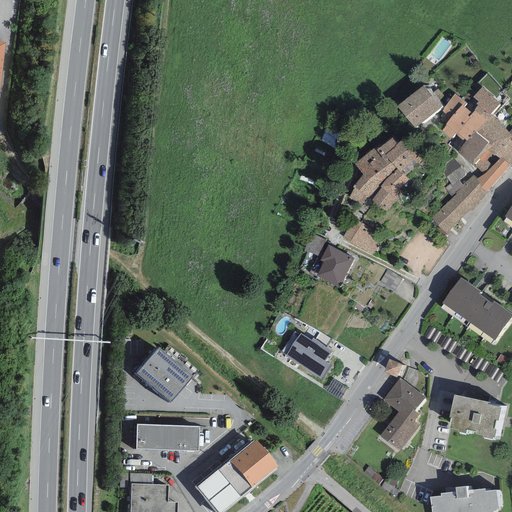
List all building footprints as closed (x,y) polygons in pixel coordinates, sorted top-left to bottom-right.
[(424,85),(396,107),(414,129),(442,107),(424,85)] [(482,114),(487,119),(492,115),(490,114),(500,104),(482,87),(473,97),(478,102),(476,104),(478,105),(474,110),(480,116),(482,114)] [(466,103),(454,94),(442,111),(450,118),(445,125),(446,126),(442,130),(451,139),(455,134),(456,134),(470,118),(469,116),(472,113),(463,106),(466,103)] [(474,110),(472,113),(469,116),(470,118),(456,134),(462,140),(464,138),(466,140),(474,131),(475,133),(487,119),(482,114),(480,116),(474,110)] [(509,132),(492,115),(487,119),(475,133),(488,142),(483,148),(487,150),(492,155),(494,156),(495,155),(509,140),(511,136),(511,135),(508,133),(509,132)] [(475,133),(474,131),(466,140),(457,152),(472,166),(474,164),(487,150),(483,148),(488,142),(475,133)] [(373,148),(354,163),(363,175),(353,186),(348,198),(362,205),(366,197),(386,211),(403,195),(398,190),(409,181),(406,175),(423,161),(404,138),(396,144),(392,137),(375,151),(373,148)] [(510,166),(511,163),(511,141),(509,140),(495,155),(500,158),(501,157),(510,165),(510,166)] [(492,155),(487,150),(479,159),(482,163),(487,159),(492,155)] [(510,165),(501,157),(500,158),(492,166),(487,159),(482,163),(479,159),(474,164),(483,175),(479,178),(476,179),(487,193),(488,190),(510,165)] [(466,174),(453,158),(445,164),(443,173),(451,183),(445,188),(452,197),(456,193),(463,186),(462,185),(459,180),(466,174)] [(476,179),(473,175),(462,185),(463,186),(456,193),(471,209),(487,193),(476,179)] [(447,234),(471,209),(456,193),(452,197),(431,218),(447,234)] [(383,235),(351,219),(341,239),(372,255),(383,235)] [(325,240),(308,233),(304,251),(318,256),(325,240)] [(354,258),(328,245),(320,260),(323,261),(316,276),(339,287),(354,258)] [(511,315),(511,314),(460,277),(442,303),(494,340),(511,315)] [(311,340),(301,333),(285,356),(321,380),(331,366),(325,362),(332,352),(313,338),(311,340)] [(263,351),(277,360),(284,350),(270,341),(263,351)] [(193,377),(159,348),(137,373),(171,402),(193,377)] [(401,365),(389,359),(383,372),(396,378),(401,365)] [(425,397),(400,378),(383,400),(399,412),(405,404),(415,411),(425,397)] [(347,389),(333,380),(325,391),(340,400),(347,389)] [(490,403),(454,395),(454,396),(449,418),(451,418),(449,428),(458,430),(458,432),(465,434),(466,429),(476,432),(476,434),(483,435),(483,437),(492,439),(492,437),(494,438),(496,430),(493,429),(495,421),(498,421),(501,407),(489,405),(490,403)] [(419,415),(415,411),(405,404),(399,412),(380,436),(399,451),(419,425),(414,421),(419,415)] [(199,427),(137,424),(136,449),(198,451),(199,427)] [(278,466),(256,439),(251,443),(249,441),(195,486),(215,511),(224,511),(277,469),(276,468),(278,466)] [(128,473),(119,473),(119,488),(128,488),(128,473)] [(132,484),(151,484),(151,474),(130,473),(130,484),(132,484)] [(151,484),(132,484),(130,511),(176,511),(177,502),(168,502),(169,485),(151,484)] [(455,492),(440,494),(441,496),(430,497),(432,511),(492,511),(493,511),(496,511),(498,507),(496,491),(484,491),(484,489),(466,490),(466,486),(455,487),(455,492)]
